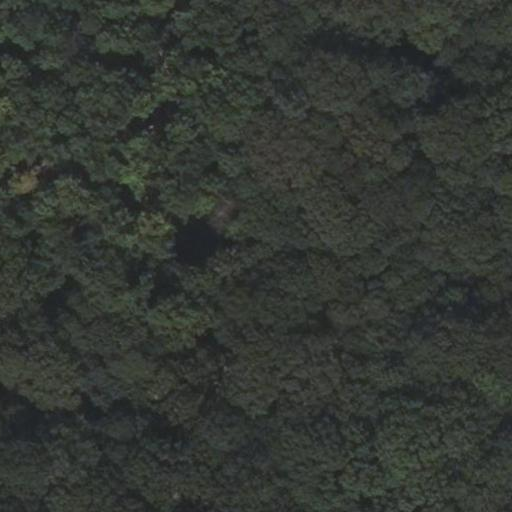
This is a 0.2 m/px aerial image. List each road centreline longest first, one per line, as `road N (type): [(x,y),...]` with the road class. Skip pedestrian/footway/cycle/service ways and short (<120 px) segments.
road 1 (track): [(511,500),(0,230)]
road 2 (track): [(283,0),(230,511)]
